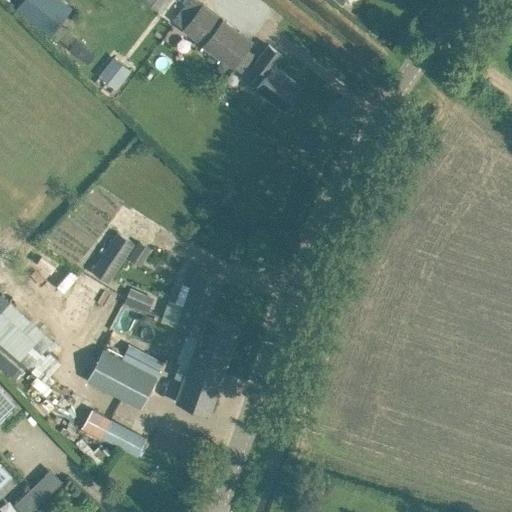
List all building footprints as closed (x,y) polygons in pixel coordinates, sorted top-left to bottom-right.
[(60,0),(22,0),(14,12),(49,39),(72,9),(60,0)] [(146,0),(161,11),(169,0),(146,0)] [(250,42),(204,4),(199,0),(189,0),(174,20),(184,28),(219,57),(217,61),(226,68),(229,65),(231,66),(240,73),(253,57),(245,49),(250,42)] [(282,54),(268,44),(253,64),(266,73),(256,87),(283,108),(301,85),(274,65),(282,54)] [(108,62),(99,75),(115,88),(125,75),(108,62)] [(116,233),(92,271),(108,282),(133,244),(116,233)] [(207,315),(208,315),(221,278),(196,269),(190,286),(185,284),(181,286),(178,297),(180,300),(185,302),(176,327),(200,335),(207,315)] [(138,307),(144,293),(130,287),(124,301),(138,307)] [(207,315),(200,335),(176,402),(208,413),(239,326),(208,315),(207,315)] [(26,363),(0,340),(0,363),(15,376),(26,363)] [(141,407),(157,377),(165,361),(128,342),(120,358),(102,348),(87,379),(141,407)] [(63,362),(50,351),(33,370),(45,381),(63,362)] [(0,416),(16,402),(0,385),(0,416)] [(82,426),(139,455),(149,435),(92,407),(82,426)] [(0,483),(1,485),(11,475),(0,462),(0,483)] [(23,495),(32,506),(64,481),(55,470),(23,495)]
